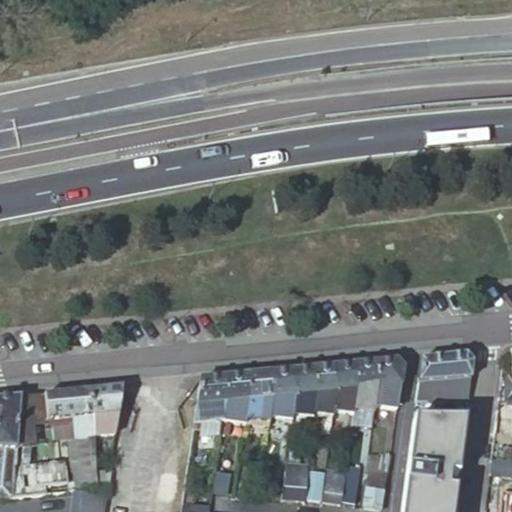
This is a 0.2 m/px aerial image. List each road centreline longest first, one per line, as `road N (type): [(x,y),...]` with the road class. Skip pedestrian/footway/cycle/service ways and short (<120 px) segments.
road 1 (trunk): [(0,163),(360,100),(511,87)]
road 2 (trunk): [(0,197),(327,140),(511,124)]
road 3 (unclassified): [(0,380),(492,330)]
road 4 (residential): [(492,330),(471,511)]
road 5 (unknown): [(155,365),(130,511)]
